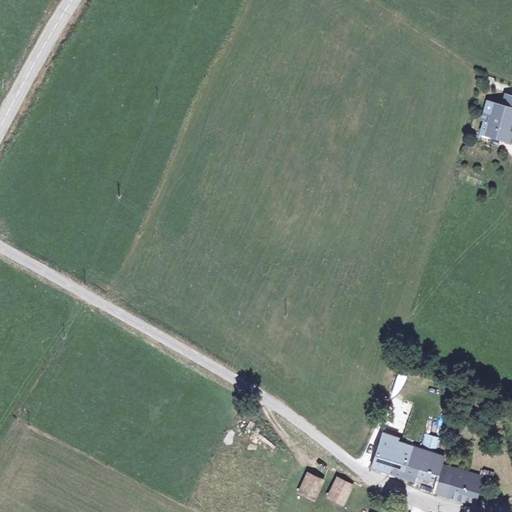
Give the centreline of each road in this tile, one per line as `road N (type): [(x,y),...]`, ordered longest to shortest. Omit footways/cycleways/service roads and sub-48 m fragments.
road 1 (residential): [(447,511),(375,480),(293,417),(0,245)]
road 2 (tertiary): [(0,130),(74,0)]
